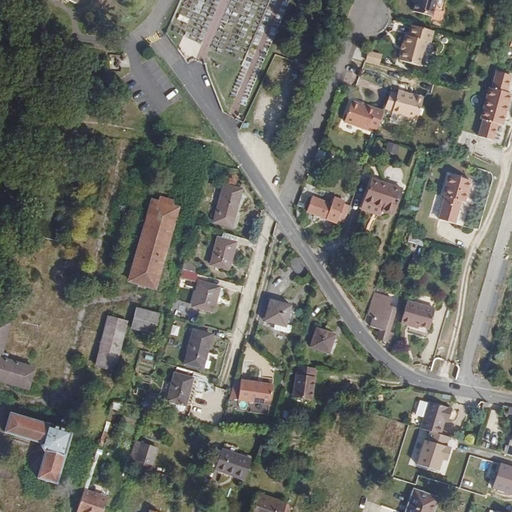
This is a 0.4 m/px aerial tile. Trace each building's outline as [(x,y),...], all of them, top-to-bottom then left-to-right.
[(421,0),(419,8),(438,13),(441,0),(421,0)] [(425,63),(432,39),(435,41),(440,29),(417,22),(414,33),(411,32),(404,57),(425,63)] [(507,120),(511,103),(511,87),(511,88),(511,87),(511,70),(503,67),(498,84),(495,83),(486,114),(489,114),(484,131),(498,135),(503,119),(507,120)] [(422,115),(427,94),(402,87),(396,107),(422,115)] [(381,124),(388,105),(379,102),(378,104),(355,95),(347,115),(371,124),(372,121),(381,124)] [(472,151),(478,135),(462,130),(457,146),(472,151)] [(468,196),(475,175),(454,169),(448,189),(450,190),(443,212),(459,217),(464,200),(461,199),(462,194),(465,195),(468,196)] [(394,209),(403,184),(373,174),(365,198),(384,204),(383,206),(394,209)] [(238,220),(248,184),(231,179),(221,215),(238,220)] [(159,283),(182,199),(176,197),(178,192),(163,188),(162,193),(156,191),(133,275),(159,283)] [(338,217),(347,195),(336,191),(333,197),(314,190),(308,206),(338,217)] [(430,215),(437,217),(444,197),(437,194),(430,215)] [(384,204),(365,198),(363,204),(382,210),(383,206),(384,204)] [(233,263),(240,237),(245,238),(247,231),(225,224),(216,259),(233,263)] [(200,256),(188,252),(186,262),(184,271),(196,274),(200,256)] [(222,306),(228,282),(210,277),(204,301),(222,306)] [(401,293),(404,286),(397,284),(394,290),(401,293)] [(392,329),(401,304),(391,301),(393,295),(378,290),(370,315),(377,318),(374,325),(382,328),(380,335),(389,338),(392,329)] [(292,325),(300,298),(277,292),(271,313),(283,317),(281,322),(292,325)] [(429,330),(437,304),(410,296),(404,316),(413,319),(411,324),(429,330)] [(164,313),(137,305),(133,323),(132,328),(158,335),(164,313)] [(10,358),(12,352),(4,350),(12,321),(0,317),(0,381),(31,390),(38,366),(10,358)] [(129,341),(132,328),(133,323),(108,317),(94,367),(120,374),(129,341)] [(335,348),(340,329),(321,324),(316,343),(335,348)] [(203,368),(212,335),(194,330),(184,363),(203,368)] [(317,394),(321,363),(302,360),(301,366),(298,391),(317,394)] [(242,391),(246,371),(239,370),(234,389),(242,391)] [(274,397),(278,378),(246,371),(242,391),(274,397)] [(184,406),(189,389),(184,388),(188,375),(175,372),(168,401),(184,406)] [(439,434),(445,419),(447,420),(450,412),(429,405),(420,428),(439,434)] [(57,487),(75,424),(63,421),(61,428),(11,414),(4,435),(41,445),(45,453),(37,481),(57,487)] [(153,466),(159,449),(141,444),(136,460),(153,466)] [(502,459),(506,449),(499,447),(496,457),(502,459)] [(244,480),(252,460),(223,449),(216,469),(244,480)] [(511,492),(511,489),(511,451),(506,449),(502,459),(492,485),(511,492)] [(176,511),(177,488),(148,487),(147,511),(176,511)] [(431,511),(436,499),(413,490),(405,511),(431,511)] [(103,511),(108,499),(84,491),(77,511),(103,511)] [(283,511),(286,504),(259,495),(252,511),(283,511)]
